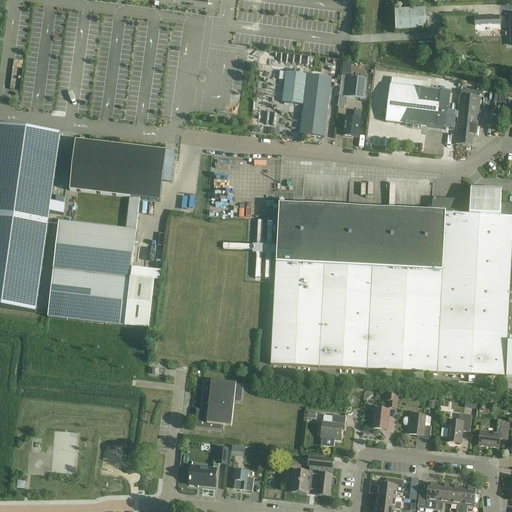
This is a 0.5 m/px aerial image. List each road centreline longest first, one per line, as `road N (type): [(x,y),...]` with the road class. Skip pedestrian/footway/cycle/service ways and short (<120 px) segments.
road 1 (unclassified): [(511,144),(463,171),(191,139)]
road 2 (residential): [(493,511),(489,466),(374,454),(364,460),(356,511)]
road 3 (residential): [(166,505),(182,370)]
